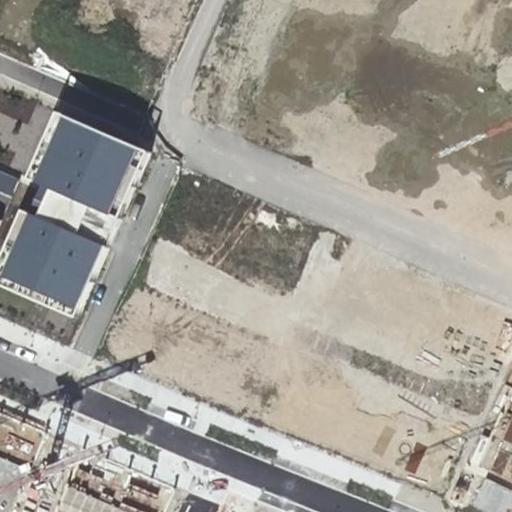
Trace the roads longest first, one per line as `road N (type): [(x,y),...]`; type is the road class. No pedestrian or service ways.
road 1 (unknown): [(122,255),(493,409),(511,364)]
road 2 (unknown): [(64,392),(172,136),(173,96),(214,0)]
road 3 (unknown): [(159,130),(511,280)]
road 4 (residential): [(0,361),(219,457)]
road 5 (residential): [(0,57),(159,130)]
road 6 (residential): [(219,457),(351,511)]
